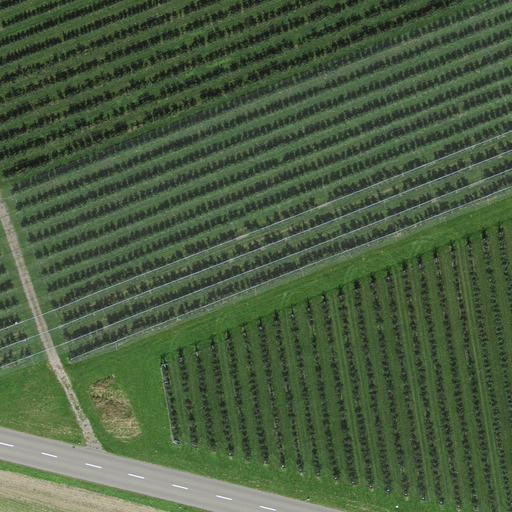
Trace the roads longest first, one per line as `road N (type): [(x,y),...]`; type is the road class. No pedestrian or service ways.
road 1 (track): [(0,192),(103,473)]
road 2 (tertiary): [(263,511),(0,448)]
